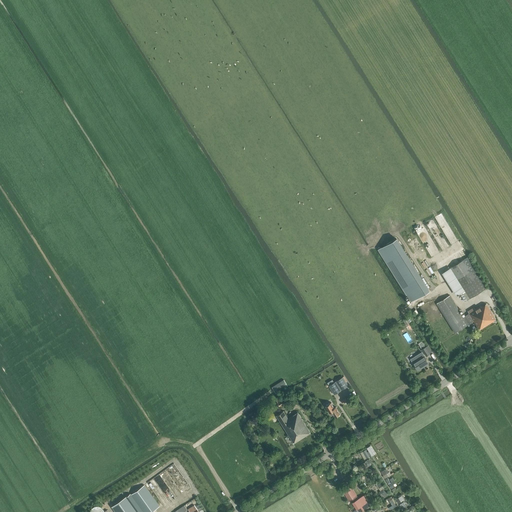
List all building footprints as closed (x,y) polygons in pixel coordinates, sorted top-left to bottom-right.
[(401,230),(405,234),(411,228),(408,224),(401,230)] [(396,238),(379,249),(411,301),(429,290),(396,238)] [(465,301),(470,298),(470,299),(487,288),(468,257),(450,268),(465,290),(460,293),(465,301)] [(450,295),(443,299),(437,303),(455,332),(474,321),(469,313),(464,317),(450,295)] [(468,311),(469,313),(474,321),(479,330),(496,319),(486,304),(481,306),(481,305),(475,309),(473,307),(468,311)] [(426,356),(429,354),(425,347),(422,341),(418,343),(422,350),(426,356)] [(422,351),(410,359),(412,362),(418,370),(429,363),(424,355),(422,351)] [(334,394),(349,385),(343,376),(329,386),(334,394)] [(276,393),(288,386),(284,379),(272,387),(276,393)] [(280,407),(288,403),(284,396),(276,400),(280,407)] [(331,402),(325,406),(329,413),(332,412),(335,417),(340,414),(336,407),(335,407),(331,402)] [(283,410),(276,415),(294,443),(311,432),(298,412),(288,418),(283,410)] [(365,450),(363,451),(364,454),(367,458),(370,456),(369,455),(370,454),(371,456),(375,453),(370,446),(367,449),(369,452),(367,453),(365,450)] [(154,477),(148,481),(157,495),(159,493),(161,495),(164,492),(154,477)] [(120,500),(112,506),(114,510),(115,511),(151,511),(160,506),(151,494),(144,485),(131,494),(131,493),(126,497),(126,496),(120,500)] [(350,503),(352,502),(356,509),(357,509),(359,511),(361,511),(370,506),(363,495),(358,498),(357,496),(351,486),(343,491),(350,503)]
